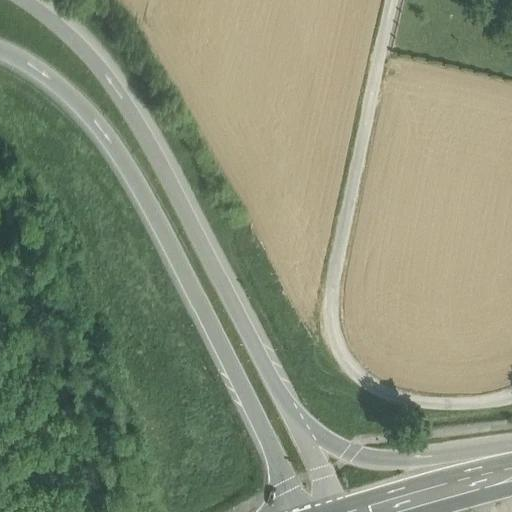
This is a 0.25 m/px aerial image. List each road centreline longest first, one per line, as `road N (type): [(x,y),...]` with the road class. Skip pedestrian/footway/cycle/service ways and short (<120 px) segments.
road 1 (motorway): [(0,52),(67,94),(127,168),(304,511)]
road 2 (unclassified): [(394,0),(330,290),(336,336),(353,373),(390,394),(467,404),(511,396)]
road 3 (motorway): [(298,431),(152,128),(113,65),(37,0)]
road 4 (motorway): [(505,478),(351,457),(298,431)]
